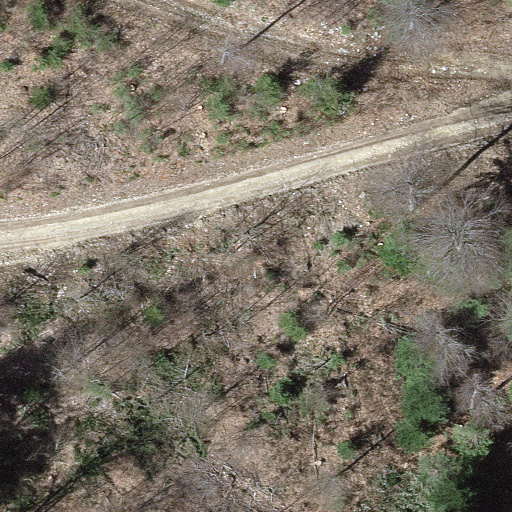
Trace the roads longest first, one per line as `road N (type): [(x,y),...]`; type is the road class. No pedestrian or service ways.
road 1 (track): [(0,237),(229,206),(511,136)]
road 2 (track): [(511,82),(223,0)]
